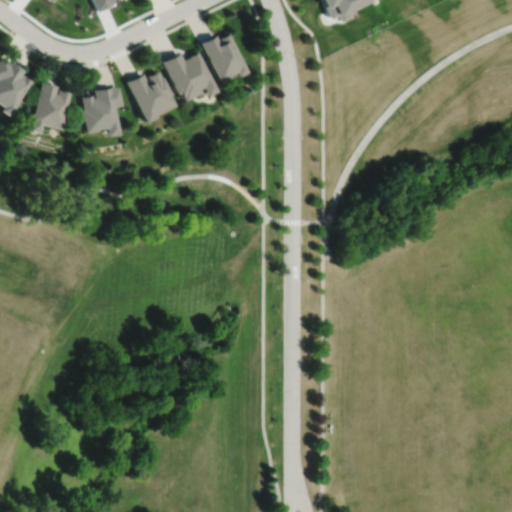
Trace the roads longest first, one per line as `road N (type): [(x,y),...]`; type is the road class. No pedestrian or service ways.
road 1 (residential): [(291,433),(292,107),(270,0)]
road 2 (residential): [(0,8),(46,43),(80,52),(200,0)]
